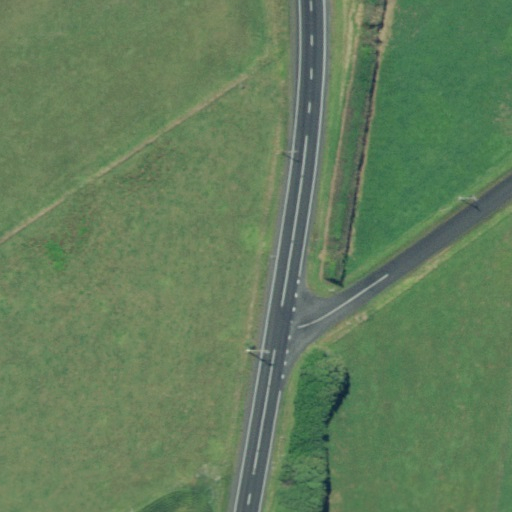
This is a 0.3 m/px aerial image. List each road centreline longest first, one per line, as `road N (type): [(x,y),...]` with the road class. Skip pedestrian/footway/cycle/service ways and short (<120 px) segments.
road 1 (tertiary): [(312,0),(308,137),(280,327)]
road 2 (unclassified): [(280,327),(324,318),(351,302),(511,185)]
road 3 (tertiary): [(280,327),(251,511)]
